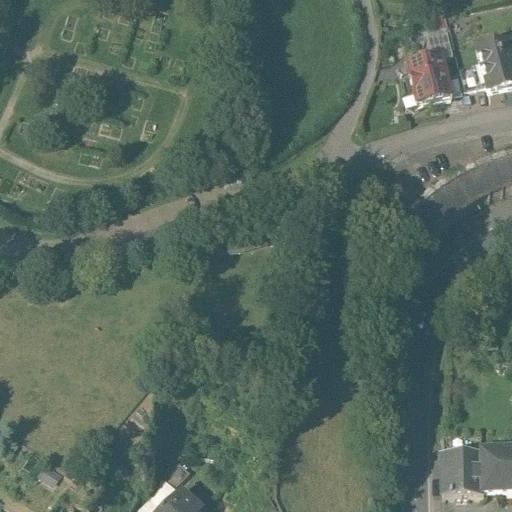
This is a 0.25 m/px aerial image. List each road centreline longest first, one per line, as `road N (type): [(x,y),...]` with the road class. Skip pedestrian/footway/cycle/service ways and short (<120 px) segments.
road 1 (residential): [(511,121),(371,162),(107,280),(29,291),(0,280)]
road 2 (secondary): [(511,233),(465,265),(438,299),(422,338),(415,511)]
